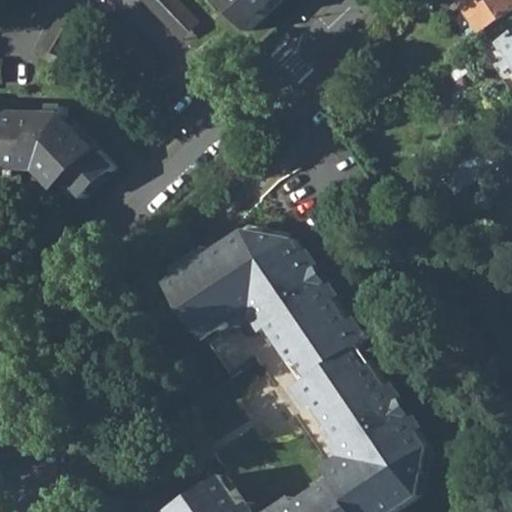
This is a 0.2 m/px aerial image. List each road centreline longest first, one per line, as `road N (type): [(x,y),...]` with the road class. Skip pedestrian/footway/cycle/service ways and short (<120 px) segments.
road 1 (residential): [(357,0),(124,220),(82,285),(49,399),(49,444),(75,511)]
road 2 (unknown): [(330,196),(444,432)]
road 3 (unknown): [(273,77),(115,0)]
